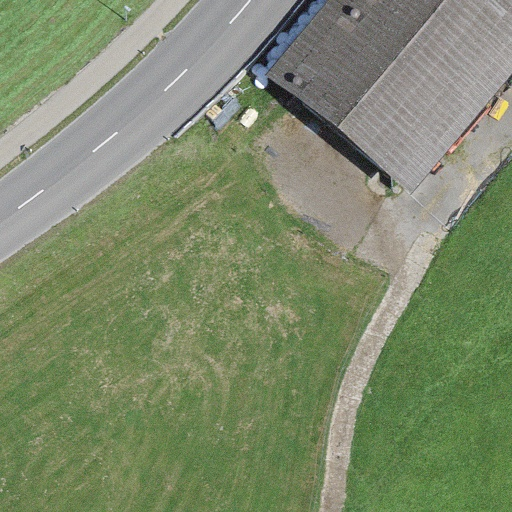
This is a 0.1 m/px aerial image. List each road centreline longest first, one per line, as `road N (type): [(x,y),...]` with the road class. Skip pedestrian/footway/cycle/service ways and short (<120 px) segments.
road 1 (track): [(333,511),(351,410),(389,312),(511,124)]
road 2 (primary): [(252,0),(151,108),(0,223)]
